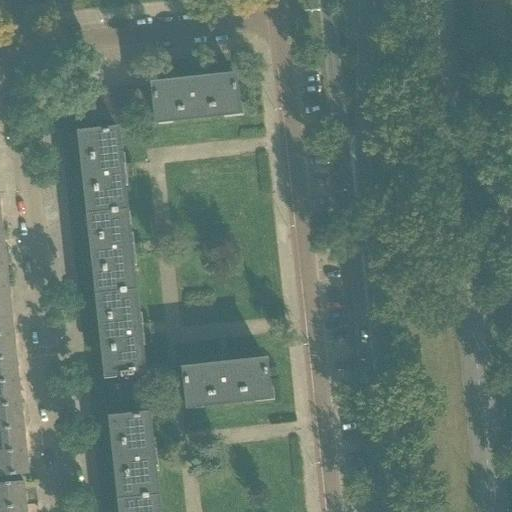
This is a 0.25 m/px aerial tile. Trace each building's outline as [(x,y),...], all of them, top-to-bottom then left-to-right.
[(155,89),(158,115),(159,122),(239,114),(235,78),(155,87),(155,89)] [(155,89),(143,91),(146,116),(158,115),(155,89)] [(143,91),(131,92),(134,118),(146,116),(143,91)] [(131,92),(119,93),(122,119),(134,118),(131,92)] [(119,93),(108,94),(110,120),(122,119),(119,93)] [(108,94),(96,96),(98,121),(110,120),(108,94)] [(98,121),(96,96),(84,97),(86,123),(98,121)] [(82,136),(90,215),(126,211),(117,132),(82,136)] [(90,215),(99,295),(135,291),(126,211),(90,215)] [(0,288),(8,287),(6,264),(0,264),(0,288)] [(0,288),(0,311),(11,310),(8,287),(0,288)] [(112,373),(112,374),(142,371),(143,370),(135,291),(99,295),(107,373),(112,373)] [(0,311),(0,335),(14,334),(11,310),(0,311)] [(0,335),(0,358),(16,357),(14,334),(0,335)] [(0,358),(0,382),(19,380),(16,357),(0,358)] [(266,362),(220,367),(186,371),(190,406),(270,397),(266,362)] [(112,374),(117,418),(147,415),(142,371),(112,374)] [(0,382),(0,405),(21,403),(19,380),(0,382)] [(0,405),(0,429),(24,426),(21,403),(0,405)] [(113,419),(122,499),(157,496),(148,414),(147,415),(117,418),(117,419),(113,419)] [(0,429),(0,452),(26,450),(24,426),(0,429)] [(26,450),(0,452),(0,477),(29,474),(26,450)] [(0,484),(0,508),(26,506),(24,482),(0,484)] [(122,499),(123,511),(158,511),(157,496),(122,499)]
